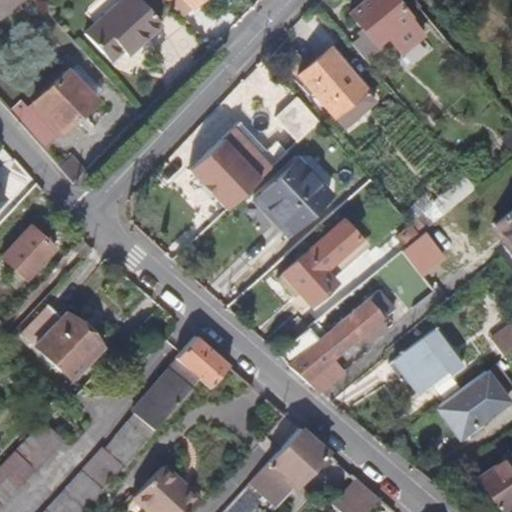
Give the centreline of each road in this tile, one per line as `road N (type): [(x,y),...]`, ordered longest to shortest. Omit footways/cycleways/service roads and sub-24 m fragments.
road 1 (residential): [(84,220),(425,511)]
road 2 (unclassified): [(84,220),(294,0)]
road 3 (residential): [(0,124),(84,220)]
